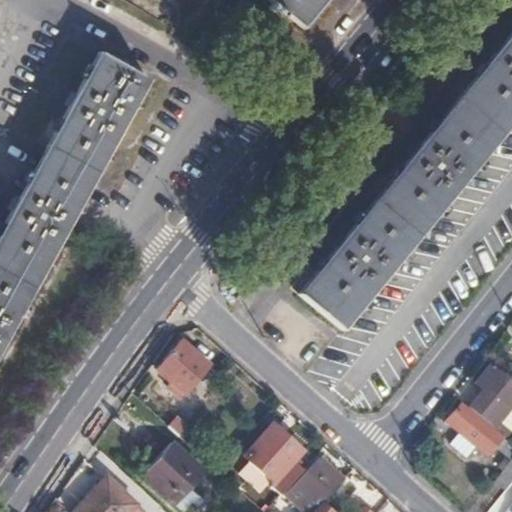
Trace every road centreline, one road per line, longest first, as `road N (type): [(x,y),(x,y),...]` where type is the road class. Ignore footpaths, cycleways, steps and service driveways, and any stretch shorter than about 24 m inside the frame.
road 1 (tertiary): [(165,281),(3,511)]
road 2 (unclassified): [(286,139),(56,0)]
road 3 (residential): [(165,281),(367,457)]
road 4 (residential): [(367,457),(511,280)]
road 5 (tertiary): [(286,139),(165,281)]
road 6 (tertiary): [(401,0),(286,139)]
